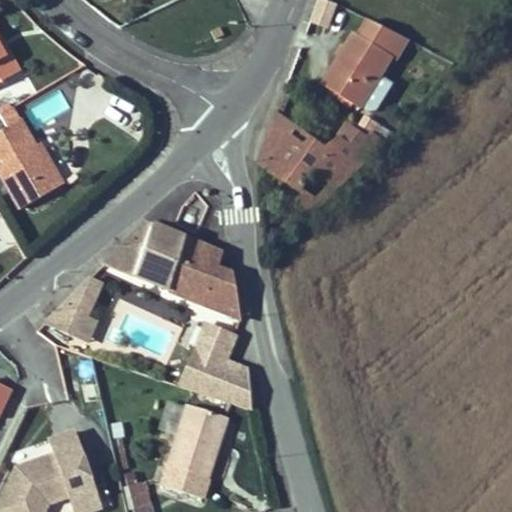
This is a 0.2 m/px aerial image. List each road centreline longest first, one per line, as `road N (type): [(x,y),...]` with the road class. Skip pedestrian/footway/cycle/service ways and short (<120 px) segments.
road 1 (tertiary): [(314,511),(256,312),(239,217),(219,153),(204,137)]
road 2 (tertiary): [(0,312),(108,231),(204,137)]
road 3 (residential): [(55,0),(114,48),(228,114)]
road 4 (tertiary): [(228,114),(269,54),(289,0)]
